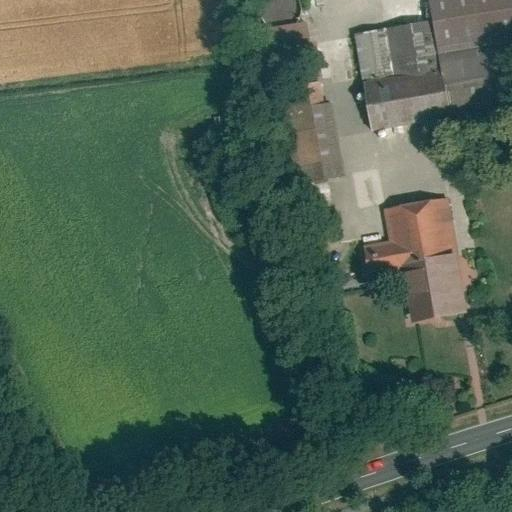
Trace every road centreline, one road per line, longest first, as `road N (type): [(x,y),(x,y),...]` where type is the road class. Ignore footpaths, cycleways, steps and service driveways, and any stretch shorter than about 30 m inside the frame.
road 1 (tertiary): [(511,430),(259,511)]
road 2 (unknown): [(326,247),(511,219)]
